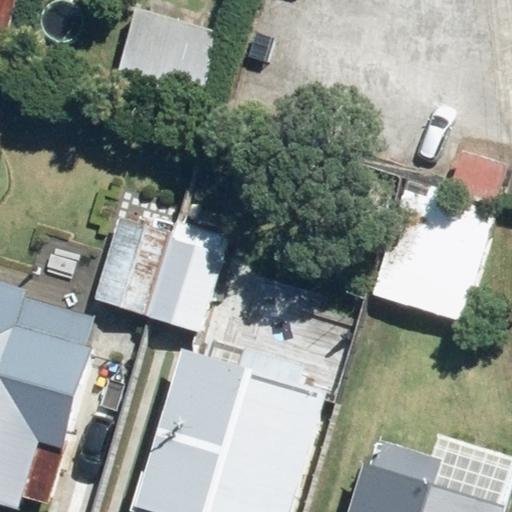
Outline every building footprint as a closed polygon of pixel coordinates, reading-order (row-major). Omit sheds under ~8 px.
[(0,0),(0,45),(6,48),(20,0),(0,0)] [(141,8),(118,83),(205,109),(227,34),(141,8)] [(470,320),(504,208),(413,181),(379,292),(470,320)] [(151,315),(177,231),(124,215),(98,299),(151,315)] [(208,333),(230,252),(176,237),(153,318),(208,333)] [(69,450),(106,317),(0,287),(0,496),(32,506),(49,445),(69,450)] [(305,511),(340,395),(309,386),(315,366),(257,349),(250,372),(190,354),(144,508),(158,511),(305,511)] [(511,511),(511,505),(508,504),(511,491),(511,453),(456,437),(449,461),(379,440),(358,511),(511,511)]
